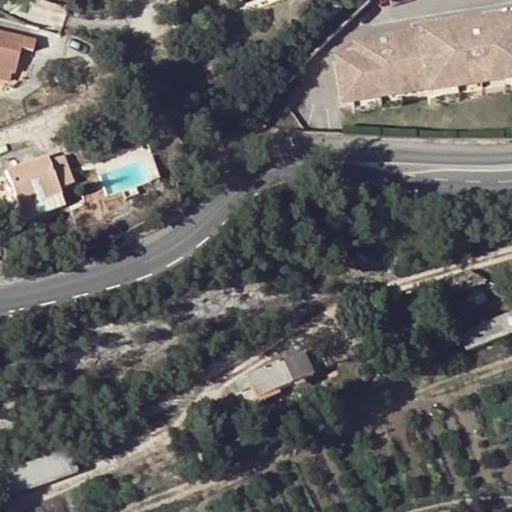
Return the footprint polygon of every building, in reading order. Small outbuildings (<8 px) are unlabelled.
[(511,18),(351,43),(352,54),(333,58),(340,102),(425,89),(426,93),(511,79),(511,18)] [(0,68),(12,65),(16,54),(29,56),(32,46),(0,37),(0,68)] [(0,74),(9,78),(12,65),(0,68),(0,74)] [(0,84),(6,86),(9,78),(0,74),(0,84)] [(511,79),(426,93),(426,96),(427,100),(511,86),(511,79)] [(340,102),(341,109),(426,96),(426,93),(425,89),(340,102)] [(261,118),(246,125),(250,135),(266,127),(261,118)] [(3,173),(18,213),(59,198),(57,192),(71,187),(62,159),(48,164),(46,158),(3,173)] [(59,198),(18,213),(22,224),(64,211),(59,198)] [(471,275),(445,283),(450,296),(476,286),(471,275)] [(478,290),(464,294),(473,308),(484,303),(478,290)] [(511,313),(458,337),(466,353),(511,335),(511,313)] [(316,350),(236,384),(240,394),(250,389),(255,402),(313,379),(312,375),(325,371),(316,350)] [(69,450),(0,473),(0,497),(1,501),(77,475),(69,450)]
